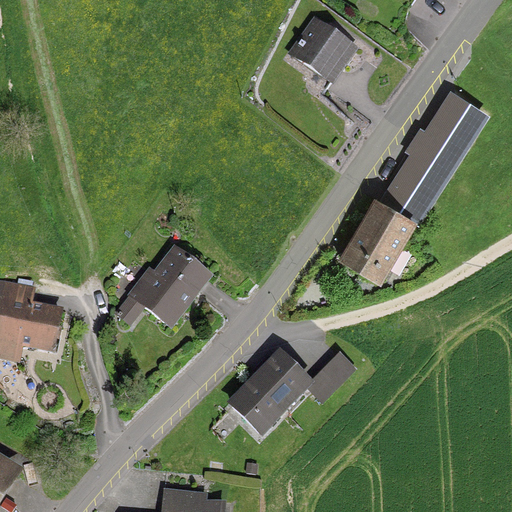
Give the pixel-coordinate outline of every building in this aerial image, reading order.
[(330,80),(351,52),(313,25),(293,54),(330,80)] [(413,220),(479,117),(452,100),(393,190),(414,203),(406,215),(413,220)] [(375,204),(340,263),(375,284),(410,224),(375,204)] [(166,328),(206,278),(174,252),(145,289),(140,285),(129,299),(166,328)] [(0,291),(0,302),(5,304),(0,327),(0,342),(48,353),(57,313),(27,307),(30,291),(1,286),(0,291)] [(318,387),(289,359),(242,407),(271,436),(318,387)] [(0,468),(0,493),(11,476),(0,468)] [(159,511),(221,511),(222,508),(194,505),(195,497),(161,494),(159,511)]
